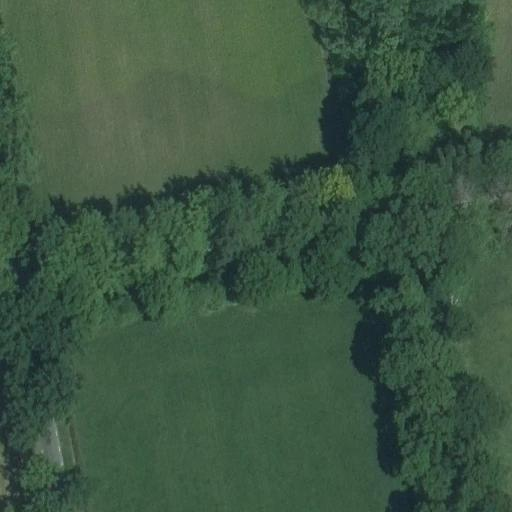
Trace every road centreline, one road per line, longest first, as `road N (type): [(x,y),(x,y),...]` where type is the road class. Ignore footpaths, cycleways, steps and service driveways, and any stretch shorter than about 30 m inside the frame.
road 1 (track): [(437,511),(345,0)]
road 2 (unclassified): [(59,511),(0,183)]
